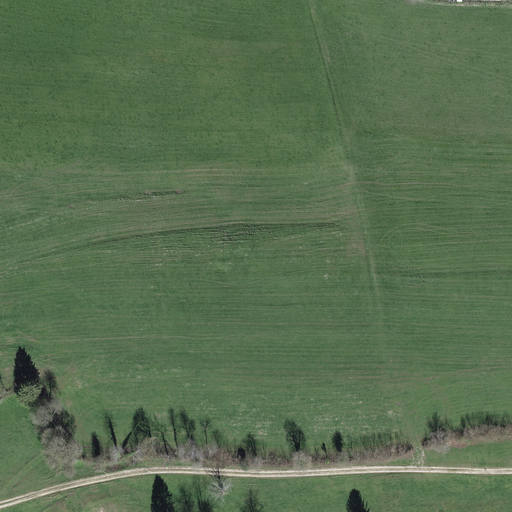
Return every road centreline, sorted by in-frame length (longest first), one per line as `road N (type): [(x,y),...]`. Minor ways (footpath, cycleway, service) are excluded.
road 1 (track): [(0,506),(155,473),(511,472)]
road 2 (track): [(345,142),(309,0)]
